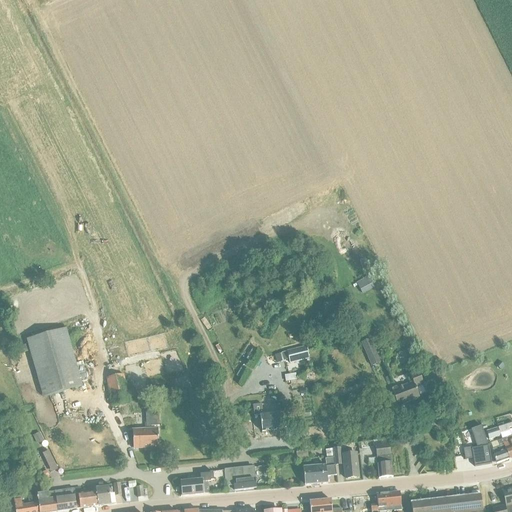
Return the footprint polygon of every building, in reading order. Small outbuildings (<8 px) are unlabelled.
[(368,277),(356,283),(360,291),(372,284),(368,277)] [(27,340),(43,398),(82,387),(66,329),(27,340)] [(370,339),(361,342),(371,367),(380,364),(370,339)] [(124,344),(120,346),(125,355),(129,352),(124,344)] [(287,352),(290,364),(308,359),(305,347),(287,352)] [(249,348),(245,356),(251,359),(255,352),(249,348)] [(288,381),(299,379),(298,371),(286,373),(288,381)] [(420,399),(416,388),(424,385),(418,371),(409,375),(413,383),(399,388),(399,387),(391,390),(398,407),(420,399)] [(107,379),(112,406),(129,402),(123,375),(107,379)] [(280,413),(283,413),(282,402),(274,403),(276,413),(263,415),(262,405),(253,406),(254,416),(260,416),(262,432),(282,430),(280,413)] [(158,426),(159,426),(158,412),(146,413),(147,430),(133,431),(134,450),(159,448),(158,426)] [(511,423),(498,428),(500,436),(502,440),(503,443),(509,459),(511,458),(511,438),(509,429),(511,427),(511,423)] [(471,448),(463,449),(465,460),(473,459),(474,467),(492,464),(489,450),(481,427),(471,431),(477,449),(472,449),(471,448)] [(500,436),(498,428),(486,432),(489,440),(500,436)] [(503,443),(502,440),(498,441),(499,447),(492,449),(494,454),(493,455),(496,463),(509,459),(503,443)] [(375,446),(379,478),(393,477),(389,445),(375,446)] [(52,449),(45,452),(50,467),(57,464),(52,449)] [(343,455),(346,479),(358,478),(356,454),(343,455)] [(335,465),(334,458),(325,459),(326,466),(303,468),(304,486),(327,484),(327,477),(336,476),(335,465)] [(253,468),(223,471),(224,479),(225,487),(234,487),(235,491),(255,489),(253,468)] [(201,480),(180,482),(182,497),(209,494),(207,482),(211,482),(210,481),(213,480),(214,483),(218,482),(218,480),(224,479),(223,471),(209,473),(209,474),(200,475),(201,480)] [(102,486),(95,487),(98,506),(111,505),(109,494),(112,494),(111,487),(102,488),(102,486)] [(80,488),(74,489),(77,509),(98,506),(95,487),(90,487),(90,493),(81,494),(80,488)] [(74,489),(54,492),(58,511),(59,511),(77,509),(74,489)] [(511,489),(503,492),(506,506),(504,507),(506,511),(511,510),(511,489)] [(58,511),(54,492),(36,495),(38,503),(39,511),(58,511)] [(400,493),(377,495),(378,506),(379,509),(393,508),(394,511),(401,511),(400,493)] [(38,503),(36,495),(27,496),(29,504),(22,505),(21,500),(24,499),(23,497),(7,499),(9,511),(37,511),(36,503),(38,503)] [(430,511),(482,511),(480,495),(430,501),(430,511)] [(365,496),(356,496),(356,506),(365,506),(365,496)] [(331,500),(310,502),(310,503),(310,511),(341,511),(341,508),(332,509),(331,501),(331,500)] [(411,511),(430,511),(430,501),(411,503),(411,511)]
